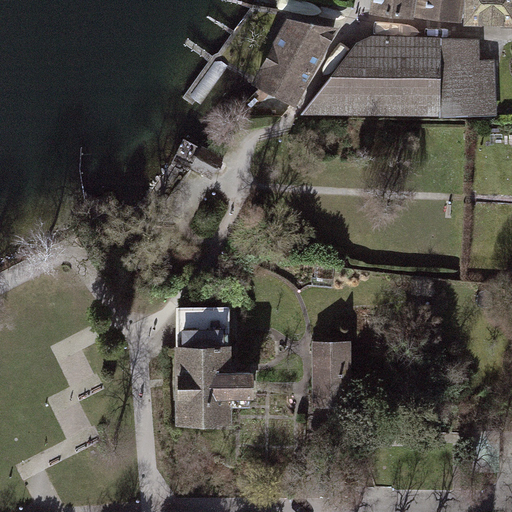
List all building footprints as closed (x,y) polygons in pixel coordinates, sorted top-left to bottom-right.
[(374,0),(373,9),(460,20),(462,0),(374,0)] [(511,0),(462,0),(460,20),(511,20),(511,0)] [(334,25),(283,14),(247,77),(291,103),(334,25)] [(356,41),(302,115),(496,120),(498,61),(479,61),(480,37),(371,34),(356,41)] [(171,158),(206,177),(218,155),(183,136),(171,158)] [(233,369),(232,309),(176,309),(177,424),(231,423),(231,398),(256,398),(256,369),(233,369)] [(353,342),(317,341),(315,408),(352,409),(353,342)] [(475,469),(498,469),(498,432),(475,432),(475,469)]
